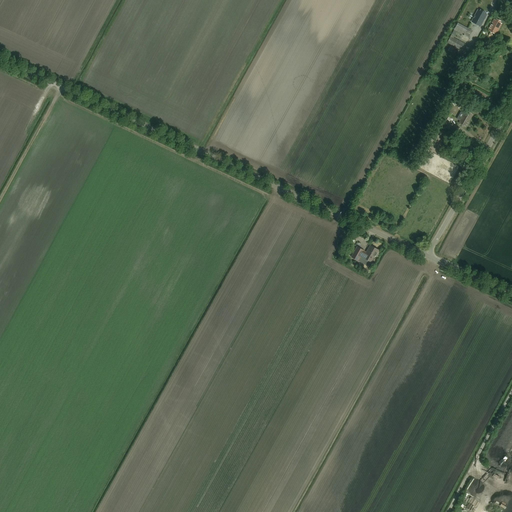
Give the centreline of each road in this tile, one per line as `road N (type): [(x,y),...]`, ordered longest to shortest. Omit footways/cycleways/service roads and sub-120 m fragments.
road 1 (tertiary): [(426,253),(0,57)]
road 2 (unclassified): [(426,253),(511,100)]
